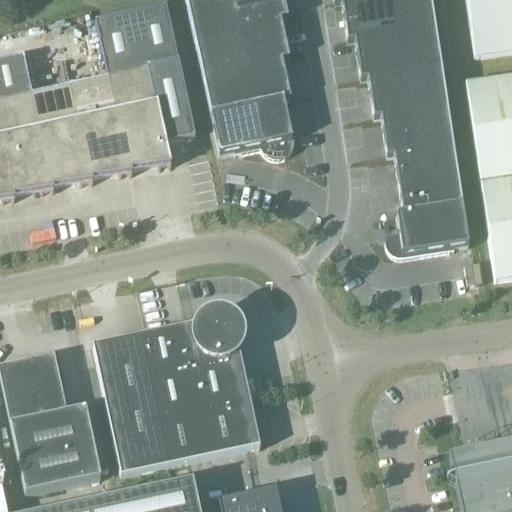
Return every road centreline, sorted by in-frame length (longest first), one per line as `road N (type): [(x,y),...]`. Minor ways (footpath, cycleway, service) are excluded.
road 1 (unclassified): [(0,296),(209,251),(237,252),(264,261),(303,300),(322,367)]
road 2 (unclassified): [(322,367),(511,339)]
road 3 (unclassified): [(352,511),(322,367)]
